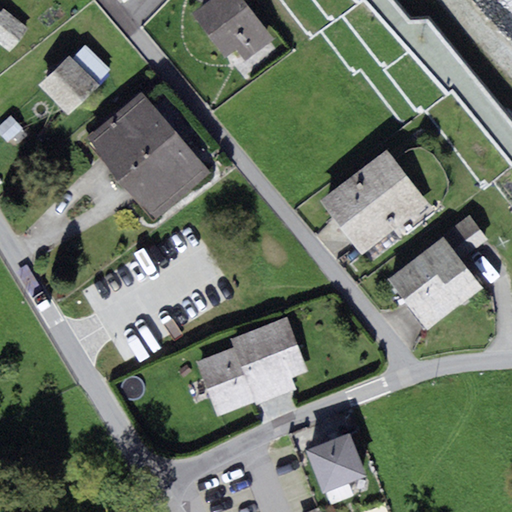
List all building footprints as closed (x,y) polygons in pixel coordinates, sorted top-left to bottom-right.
[(274,41),(242,0),(210,0),(191,15),(225,59),(235,51),(245,63),(274,41)] [(27,30),(2,10),(0,11),(0,46),(9,53),(27,30)] [(99,87),(68,56),(37,87),(68,117),(99,87)] [(117,182),(176,134),(143,93),(83,141),(117,182)] [(176,134),(117,182),(151,223),(210,175),(176,134)] [(386,152),(320,202),(361,257),(428,207),(386,152)] [(467,217),(441,237),(461,263),(487,242),(467,217)] [(441,237),(385,281),(426,333),(482,288),(461,263),(441,237)] [(287,318),(231,340),(234,348),(196,363),(217,417),(255,402),(256,405),(296,390),(291,378),(308,372),(287,318)] [(348,434),(305,452),(323,495),(366,477),(348,434)]
